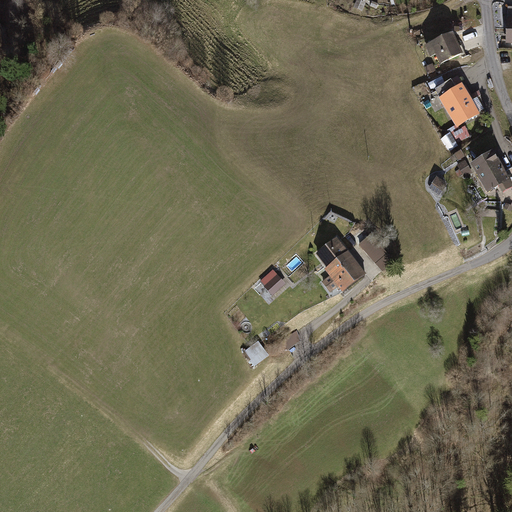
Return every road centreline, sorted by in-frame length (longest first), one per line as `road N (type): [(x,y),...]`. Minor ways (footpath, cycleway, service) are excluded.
road 1 (residential): [(160,511),(297,362),(358,316),(511,241)]
road 2 (residential): [(511,117),(493,62),(486,0)]
